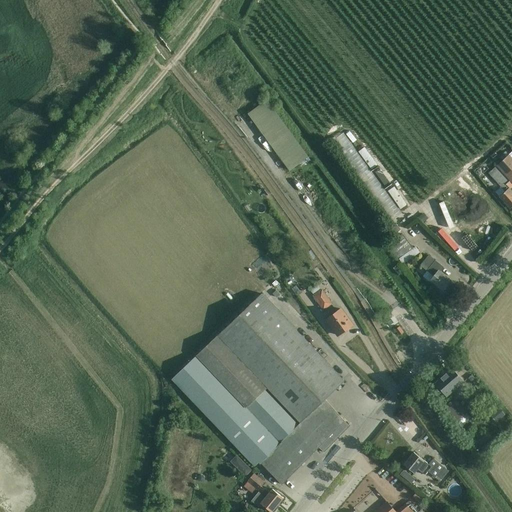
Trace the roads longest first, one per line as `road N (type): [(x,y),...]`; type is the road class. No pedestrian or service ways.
road 1 (track): [(0,250),(164,71)]
road 2 (tertiary): [(300,511),(430,355)]
road 3 (tertiary): [(430,355),(511,254)]
